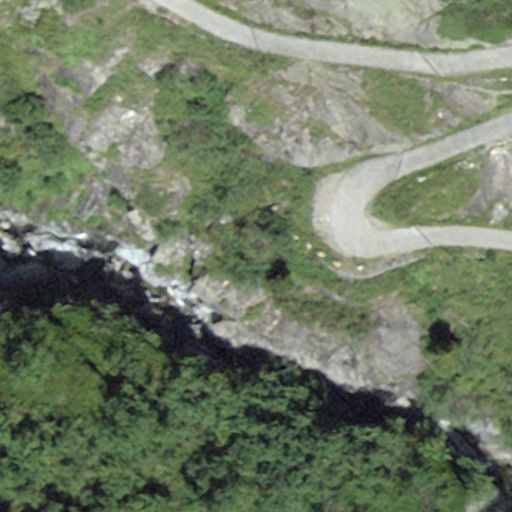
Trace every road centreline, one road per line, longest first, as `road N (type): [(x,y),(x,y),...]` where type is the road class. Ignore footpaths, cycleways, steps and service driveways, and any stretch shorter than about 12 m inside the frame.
road 1 (track): [(511,58),(399,73),(219,50),(116,0)]
road 2 (track): [(511,248),(369,251),(350,244),(343,222),(347,200),(365,183),(511,118)]
